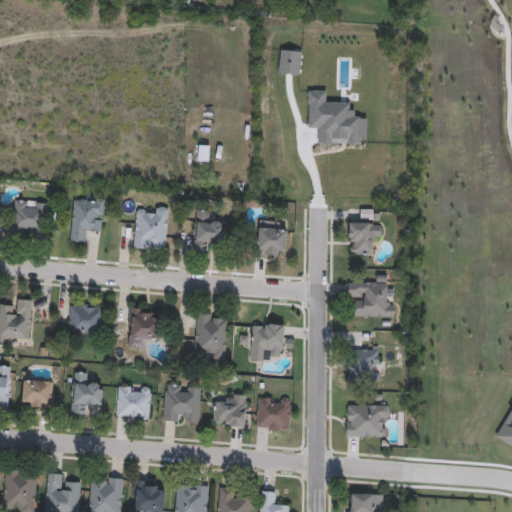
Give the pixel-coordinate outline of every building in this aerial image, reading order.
[(87,245),(68,243),(73,198),(104,201),(101,236),(88,234),(87,245)] [(9,237),(12,201),(46,204),(43,240),(9,237)] [(132,250),(135,208),(167,210),(164,252),(132,250)] [(192,255),(194,212),(212,212),(212,223),(224,223),(223,245),(204,245),(204,255),(192,255)] [(255,259),(258,222),(278,223),(277,232),(287,233),(285,253),(276,252),(275,261),(255,259)] [(347,256),(348,224),(380,225),(379,246),(369,245),(369,257),(347,256)] [(384,284),(384,306),(393,306),(393,319),(355,319),(355,298),(347,298),(347,284),(384,284)] [(31,302),(29,338),(9,337),(9,347),(0,346),(0,308),(12,309),(12,301),(31,302)] [(101,338),(68,338),(68,306),(101,306),(101,338)] [(127,350),(127,310),(150,311),(150,320),(159,320),(159,341),(147,341),(147,351),(127,350)] [(195,315),(227,317),(225,361),(193,359),(195,315)] [(283,327),(281,361),(249,358),(252,324),(283,327)] [(348,380),(348,350),(378,350),(378,380),(348,380)] [(0,368),(10,368),(8,410),(0,409),(0,368)] [(101,408),(83,407),(83,416),(70,415),(72,373),(84,374),(83,385),(102,386),(101,408)] [(30,403),(21,403),(21,382),(51,383),(50,413),(30,413),(30,403)] [(151,389),(148,421),(115,418),(118,386),(151,389)] [(162,423),(164,386),(199,389),(197,426),(162,423)] [(244,428),(213,428),(213,406),(224,406),(224,396),(244,396),(244,428)] [(256,430),(256,400),(288,400),(288,430),(256,430)] [(345,439),(345,406),(387,406),(387,439),(345,439)] [(2,511),(4,471),(35,473),(34,511),(2,511)] [(79,488),(77,511),(43,511),(46,475),(58,476),(57,486),(79,488)] [(100,488),(100,479),(121,480),(119,511),(87,511),(89,487),(100,488)] [(132,511),(132,483),(155,483),(155,493),(163,493),(163,511),(132,511)] [(205,511),(173,511),(175,486),(207,488),(205,511)] [(217,511),(217,491),(233,491),(233,501),(249,501),(249,511),(217,511)] [(259,511),(260,494),(277,494),(276,506),(288,506),(287,511),(259,511)] [(350,511),(350,496),(372,496),(372,511),(350,511)]
